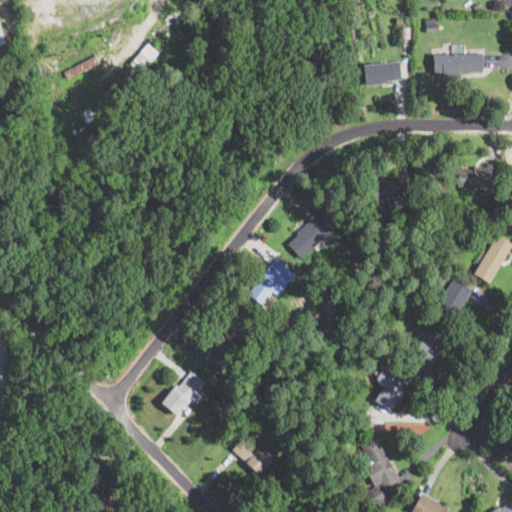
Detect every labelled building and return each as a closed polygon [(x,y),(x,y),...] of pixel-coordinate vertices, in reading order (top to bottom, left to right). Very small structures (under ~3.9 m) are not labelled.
[(439,32),(427,33),(426,23),(438,22),(439,32)] [(410,38),(403,39),(402,27),(410,26),(410,38)] [(160,50),(139,72),(128,62),(149,40),(160,50)] [(458,73),(458,75),(441,75),(441,73),(430,73),(430,53),(481,53),(481,73),(458,73)] [(382,82),(364,84),(362,64),(398,60),(400,78),(384,80),(384,82),(382,82)] [(311,93),(307,94),(303,74),(341,66),(345,85),(311,93)] [(496,163),(495,194),(483,193),(483,188),(456,186),(457,168),(472,168),(472,166),(485,167),(486,162),(496,163)] [(375,200),(373,200),(370,182),(399,177),(402,195),(375,200)] [(319,216),(331,228),(300,258),(286,243),(296,233),(295,233),(309,218),(313,222),(319,216)] [(500,263),(488,282),(473,273),(492,242),(489,240),(493,233),(511,244),(500,263)] [(289,279),(276,296),(270,291),(260,304),(246,293),(273,257),(291,271),(286,278),(289,279)] [(466,296),(450,322),(432,311),(453,278),(471,290),(466,296)] [(338,306),(330,315),(321,306),(329,298),(338,306)] [(241,347),(234,359),(227,355),(223,363),(209,354),(228,321),(244,330),(236,344),(241,347)] [(420,373),(419,375),(403,363),(429,327),(442,337),(434,348),(437,350),(420,373)] [(390,410),(389,411),(373,400),(382,386),(376,383),(376,377),(380,370),(386,370),(407,384),(390,410)] [(197,390),(195,392),(176,415),(160,402),(172,388),(175,390),(184,379),(197,390)] [(274,389),(264,394),(260,385),(269,380),(274,389)] [(290,390),(285,393),(281,387),(286,384),(290,390)] [(237,410),(232,414),(229,410),(234,406),(237,410)] [(267,461),(256,473),(231,449),(244,435),(269,459),(267,461)] [(398,480),(383,488),(382,488),(379,482),(373,485),(363,465),(369,462),(359,443),(375,435),(398,480)] [(340,451),(331,459),(327,454),(336,446),(340,451)] [(76,489),(73,494),(63,487),(67,481),(76,489)] [(387,500),(376,507),(367,491),(379,485),(387,500)] [(101,487),(109,491),(111,489),(118,492),(114,500),(117,502),(113,511),(109,510),(107,511),(88,511),(91,508),(79,502),(86,488),(98,494),(101,487)] [(447,507),(444,511),(410,511),(420,493),(447,507)] [(511,511),(489,511),(498,506),(499,507),(511,498),(511,511)] [(342,508),(338,511),(334,511),(330,508),(337,502),(342,508)]
